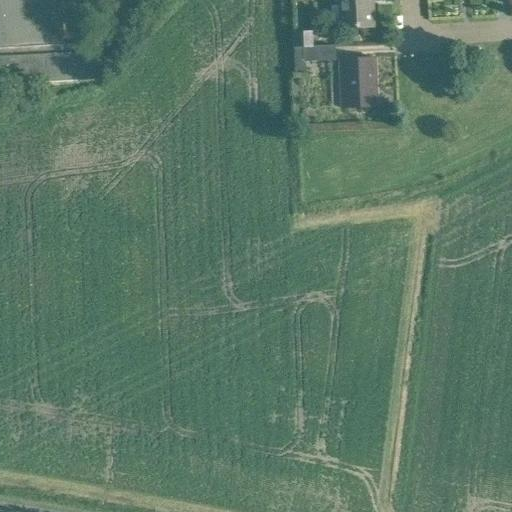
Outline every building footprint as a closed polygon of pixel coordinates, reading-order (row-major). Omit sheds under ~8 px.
[(0,0),(0,85),(105,80),(103,44),(62,46),(61,32),(72,32),(70,0),(0,0)] [(343,0),(344,28),(373,27),(371,0),(343,0)] [(293,48),(304,47),(311,47),(310,33),(293,34),(293,48)] [(304,47),(304,63),(338,61),(337,45),(311,47),(304,47)] [(305,71),(304,63),(304,47),(293,48),(294,72),(305,71)] [(369,59),(349,60),(342,61),(345,108),(376,107),(375,90),(371,90),(369,59)]
